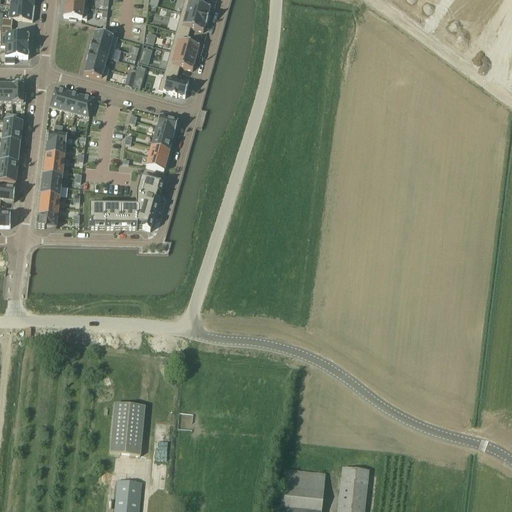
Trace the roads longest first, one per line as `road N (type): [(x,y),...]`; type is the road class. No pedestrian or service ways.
road 1 (tertiary): [(183,330),(310,358),(386,410),(511,461)]
road 2 (residential): [(276,0),(261,95),(183,330)]
road 3 (residential): [(22,240),(158,243),(192,115)]
road 4 (tertiary): [(183,330),(11,322)]
road 5 (tertiary): [(22,240),(42,75)]
road 6 (residential): [(42,75),(192,115)]
